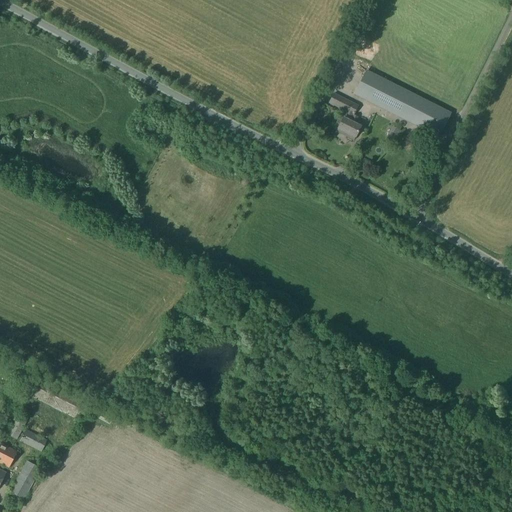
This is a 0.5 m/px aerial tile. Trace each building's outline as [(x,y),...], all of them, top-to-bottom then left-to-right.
[(353,94),(437,136),(448,114),(364,72),(353,94)] [(335,95),(330,104),(346,113),(343,118),(340,117),(336,124),(339,126),(335,133),(354,142),(361,128),(350,122),(358,107),(335,95)] [(363,145),(361,152),(371,155),(373,147),(363,145)] [(28,372),(18,391),(78,421),(87,402),(32,374),(28,372)] [(104,410),(98,420),(110,426),(116,416),(104,410)] [(17,417),(7,435),(16,440),(26,422),(17,417)] [(26,430),(20,442),(41,453),(47,440),(26,430)] [(0,444),(0,463),(8,468),(16,453),(0,444)] [(27,462),(9,493),(24,501),(42,470),(27,462)]
